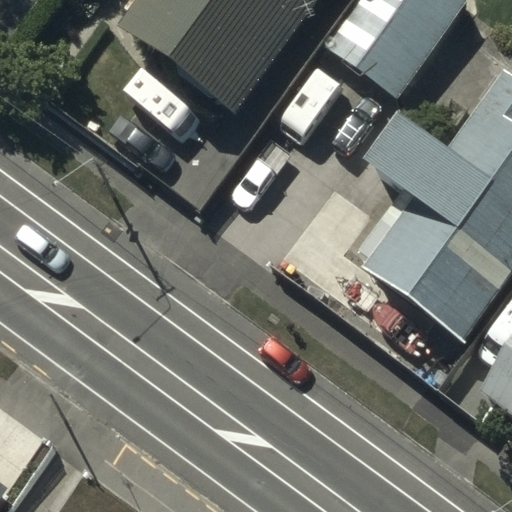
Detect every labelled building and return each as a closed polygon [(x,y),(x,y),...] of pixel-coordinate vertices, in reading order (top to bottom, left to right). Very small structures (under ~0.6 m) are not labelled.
[(239,125),(326,0),(142,0),(116,39),(239,125)] [(462,0),(363,0),(326,52),(400,105),(471,6),(462,0)] [(404,120),(366,170),(404,198),(359,257),(368,264),(361,273),(463,350),(511,283),(511,78),(508,75),(448,154),(404,120)] [(511,352),(480,396),(511,418),(511,352)] [(0,509),(42,442),(0,415),(0,509)]
